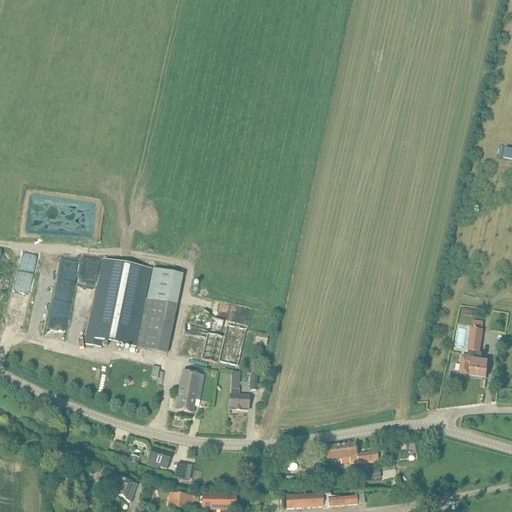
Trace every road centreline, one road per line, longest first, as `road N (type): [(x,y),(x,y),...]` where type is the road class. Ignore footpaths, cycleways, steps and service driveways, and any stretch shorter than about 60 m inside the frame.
road 1 (residential): [(511,449),(402,425),(255,445),(186,442),(121,425),(0,373)]
road 2 (unclassified): [(337,511),(511,485)]
